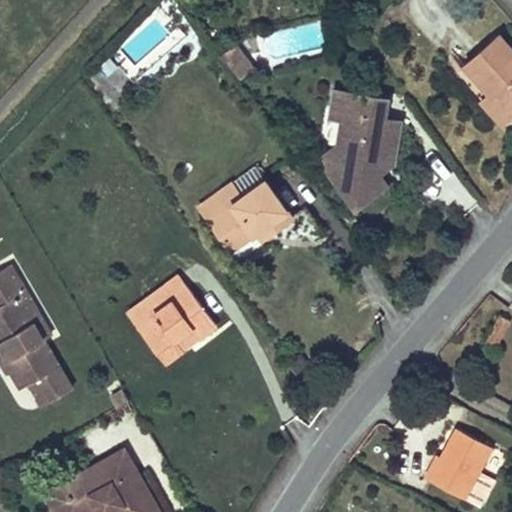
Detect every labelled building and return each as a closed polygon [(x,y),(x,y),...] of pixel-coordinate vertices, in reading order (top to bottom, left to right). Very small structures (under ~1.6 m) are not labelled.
[(511,115),(511,48),(500,34),(464,66),(489,93),(509,117),(511,115)] [(242,57),(233,44),(219,54),(229,67),(242,57)] [(118,66),(109,57),(100,65),(108,75),(118,66)] [(251,69),(242,57),(229,67),(238,80),(251,69)] [(121,92),(99,66),(85,77),(107,103),(121,92)] [(384,117),(388,98),(334,88),(330,117),(341,119),(337,145),(323,155),(319,158),(355,207),(387,184),(379,173),(373,166),(386,157),(379,147),(381,137),(391,139),(394,119),(384,117)] [(509,117),(489,93),(481,100),(502,124),(509,117)] [(337,145),(341,119),(330,117),(323,155),(337,145)] [(394,163),(401,120),(394,119),(391,139),(381,137),(379,147),(386,157),(373,166),(379,173),(394,163)] [(265,179),(254,165),(232,182),(242,195),(265,179)] [(265,179),(242,195),(232,182),(199,205),(210,220),(217,215),(230,234),(224,239),(232,250),(257,232),(265,225),(271,233),(293,216),(287,209),(265,179)] [(230,234),(217,215),(210,220),(224,239),(230,234)] [(271,233),(265,225),(257,232),(262,239),(271,233)] [(73,388),(18,296),(26,291),(9,264),(0,269),(0,334),(18,365),(11,370),(11,371),(21,388),(30,382),(33,380),(47,403),(73,388)] [(217,325),(180,275),(154,294),(164,307),(138,327),(166,363),(183,350),(176,340),(192,328),(199,338),(217,325)] [(51,334),(26,291),(18,296),(44,339),(51,334)] [(164,307),(154,294),(128,313),(138,327),(164,307)] [(510,320),(499,314),(485,342),(495,348),(510,320)] [(199,338),(192,328),(176,340),(183,350),(199,338)] [(18,365),(0,334),(0,361),(7,373),(11,371),(11,370),(18,365)] [(47,403),(33,380),(30,382),(44,405),(47,403)] [(492,446),(457,427),(441,456),(441,457),(442,458),(431,480),(465,498),(492,446)] [(160,511),(125,448),(46,493),(56,511),(91,511),(99,508),(101,511),(107,511),(109,511),(160,511)] [(431,480),(442,458),(441,457),(441,456),(437,454),(425,477),(431,480)]
